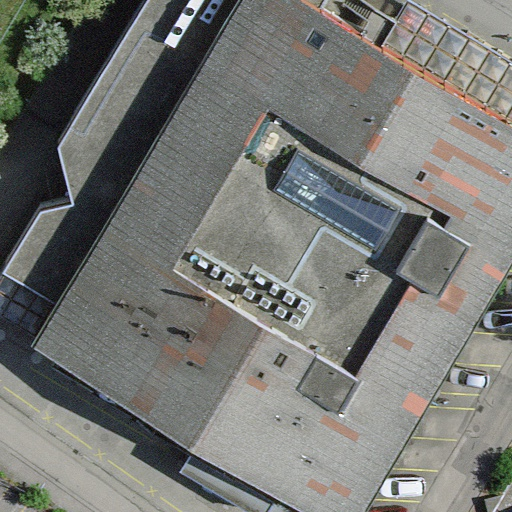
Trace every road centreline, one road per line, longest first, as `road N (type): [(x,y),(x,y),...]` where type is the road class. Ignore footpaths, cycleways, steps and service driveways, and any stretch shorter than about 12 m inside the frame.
road 1 (unknown): [(0,215),(66,176),(116,176),(298,284)]
road 2 (residential): [(114,511),(0,429)]
road 3 (residential): [(511,395),(442,511)]
